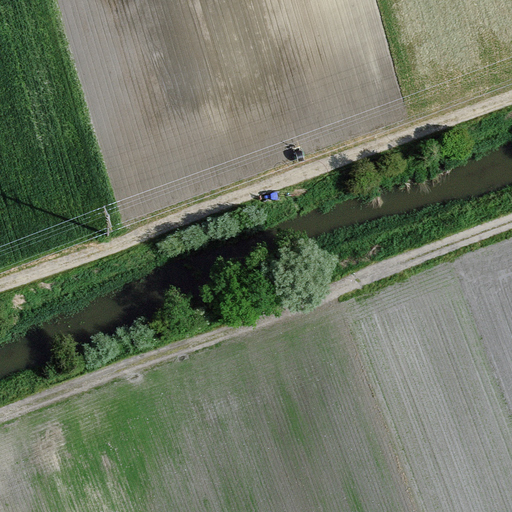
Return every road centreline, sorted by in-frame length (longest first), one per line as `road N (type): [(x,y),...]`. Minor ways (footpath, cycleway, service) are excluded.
road 1 (track): [(511,221),(0,415)]
road 2 (track): [(511,97),(0,285)]
